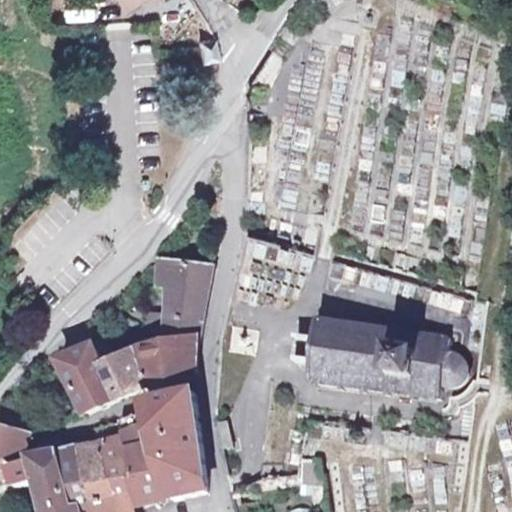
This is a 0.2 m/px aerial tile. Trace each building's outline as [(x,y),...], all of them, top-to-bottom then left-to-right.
[(210,58),(205,39),(189,43),(192,61),(210,58)] [(256,241),(241,293),(291,308),(306,256),(256,241)] [(160,338),(172,339),(193,342),(202,289),(207,268),(205,268),(158,259),(155,285),(164,286),(162,313),(160,338)] [(136,335),(160,338),(162,313),(138,312),(136,335)] [(312,336),(309,361),(307,376),(303,375),(303,379),(307,380),(306,383),(313,384),(313,386),(316,387),(317,383),(335,385),(335,389),(339,390),(339,386),(358,388),(358,393),(362,393),(362,389),(382,391),(381,396),(386,396),(386,392),(408,395),(407,399),(412,400),(413,396),(436,399),(438,381),(451,383),(455,382),(458,381),(461,379),(463,376),(464,372),(464,367),(463,362),(461,359),(457,356),(454,354),(449,353),(442,352),(443,336),(419,333),(419,329),(414,329),(414,333),(395,330),(395,326),(391,325),(390,329),(370,327),(371,323),(365,322),(364,326),(346,324),(347,320),(342,319),(341,323),(322,320),(322,316),(317,316),(316,320),(309,321),(309,326),(313,326),(312,336)] [(258,356),(260,331),(238,329),(235,354),(258,356)] [(309,361),(312,336),(290,333),(287,358),(309,361)] [(165,375),(170,373),(172,339),(160,338),(160,347),(135,350),(143,383),(165,375)] [(172,339),(170,373),(179,374),(189,374),(193,342),(172,339)] [(116,401),(101,364),(93,345),(75,352),(57,360),(85,414),(116,401)] [(144,389),(143,383),(135,350),(101,364),(116,401),(126,396),(144,389)] [(142,426),(138,427),(148,457),(151,457),(164,501),(171,502),(179,500),(202,493),(193,430),(188,391),(140,405),(141,408),(145,425),(142,426)] [(120,418),(114,420),(117,428),(123,426),(120,418)] [(225,445),(219,419),(209,422),(215,447),(225,445)] [(111,430),(117,428),(114,420),(108,422),(111,430)] [(21,448),(25,437),(0,427),(0,461),(14,466),(19,453),(21,448)] [(121,441),(137,499),(141,498),(144,501),(147,505),(156,505),(164,501),(151,457),(148,457),(138,427),(124,431),(126,435),(119,437),(121,441)] [(6,471),(5,477),(4,486),(16,486),(39,480),(45,511),(81,511),(91,510),(88,498),(77,450),(76,449),(61,453),(56,439),(30,450),(34,465),(13,469),(6,471)] [(130,500),(137,499),(121,441),(98,446),(111,492),(115,504),(126,502),(130,500)] [(98,446),(77,450),(88,498),(111,492),(98,446)] [(34,465),(30,450),(19,453),(14,466),(13,469),(34,465)] [(321,474),(320,457),(302,456),(299,473),(321,474)] [(111,492),(88,498),(91,510),(91,511),(128,511),(126,502),(115,504),(111,492)]
